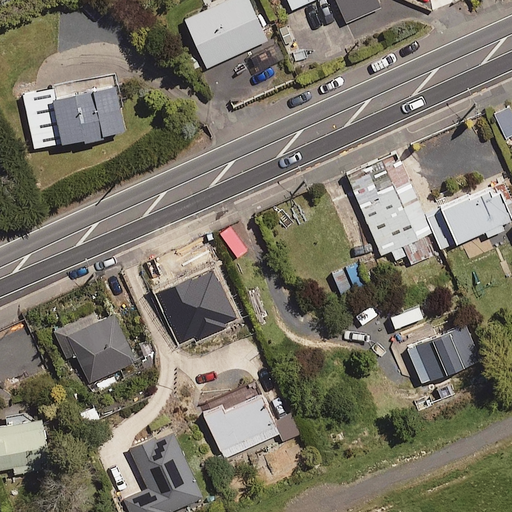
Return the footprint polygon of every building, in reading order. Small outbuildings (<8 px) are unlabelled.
[(266,39),(248,0),(222,0),(184,18),(205,66),(266,39)] [(381,5),(378,0),(288,0),(291,7),(306,0),(336,0),(346,21),(381,5)] [(33,146),(84,136),(84,140),(102,137),(101,132),(124,128),(113,73),(22,91),(33,146)] [(511,132),(511,111),(510,107),(495,112),(504,136),(511,132)] [(398,152),(347,174),(381,254),(391,249),(394,259),(407,253),(411,263),(432,255),(423,234),(432,230),(440,248),(485,229),(487,235),(503,228),(501,222),(511,217),(511,188),(509,190),(504,179),(423,213),(398,152)] [(135,360),(112,309),(57,334),(66,356),(75,352),(89,382),(135,360)] [(478,358),(464,322),(408,345),(423,381),(478,358)] [(278,433),(255,382),(198,408),(221,459),(278,433)] [(299,432),(290,412),(274,419),(283,439),(299,432)] [(0,467),(13,465),(14,473),(38,469),(37,463),(48,462),(40,417),(0,423),(0,467)] [(202,497),(172,429),(130,447),(148,487),(122,499),(127,511),(168,511),(169,511),(202,497)]
